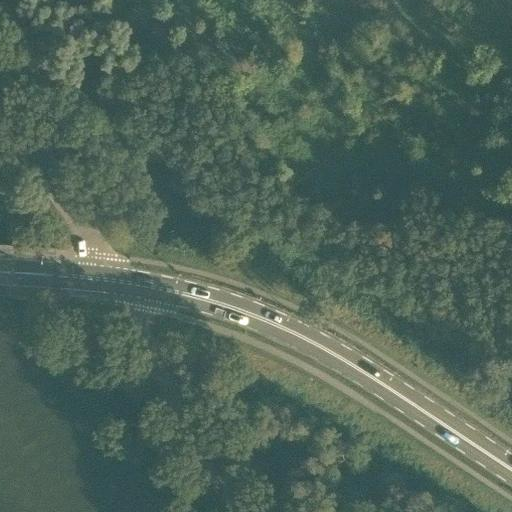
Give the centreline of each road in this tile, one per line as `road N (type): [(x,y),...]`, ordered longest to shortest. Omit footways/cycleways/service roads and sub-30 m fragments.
road 1 (primary): [(511,470),(400,395),(246,317),(107,282)]
road 2 (unclassified): [(240,511),(147,350),(134,306),(107,282)]
road 3 (unclassified): [(107,282),(0,110)]
